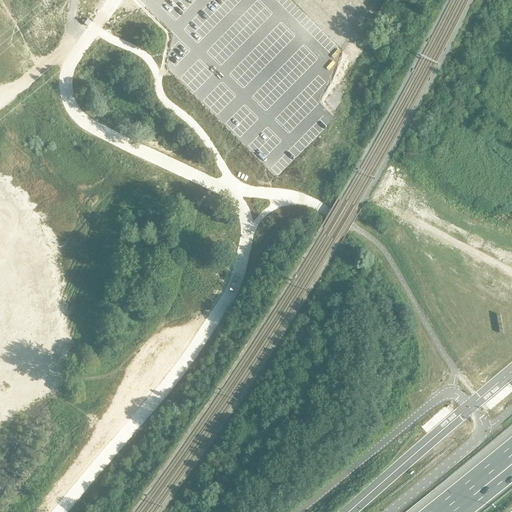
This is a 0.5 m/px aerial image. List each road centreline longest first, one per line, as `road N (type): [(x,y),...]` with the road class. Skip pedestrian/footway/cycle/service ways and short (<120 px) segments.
road 1 (unclassified): [(62,511),(199,340),(242,267),(247,240),(242,209),(229,194),(94,129),(70,104),(70,60),(114,0)]
road 2 (unclassified): [(388,511),(481,433),(479,418),(452,392),(298,511)]
